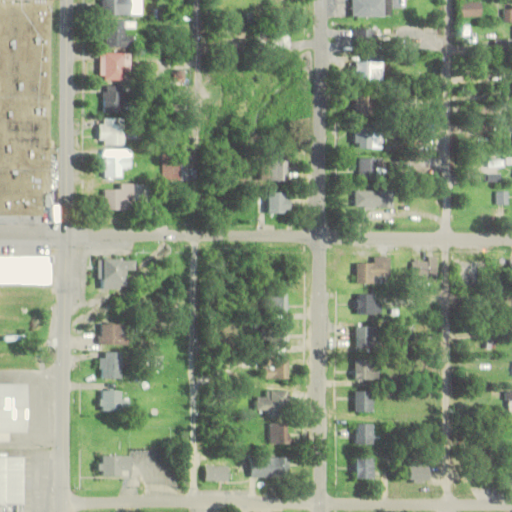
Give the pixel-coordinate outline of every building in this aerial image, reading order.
[(0,0),(0,215),(41,215),(42,191),(51,191),(51,0),(0,0)] [(99,0),(99,14),(139,14),(139,0),(99,0)] [(262,0),(262,15),(290,15),(290,0),(262,0)] [(389,0),(351,0),(351,16),(389,16),(389,0)] [(478,1),(458,1),(458,16),(478,16),(478,1)] [(511,9),(497,9),(497,23),(511,23),(511,9)] [(130,46),(130,33),(122,33),(122,20),(101,20),(101,46),(130,46)] [(375,29),(361,29),(361,49),(375,49),(375,29)] [(256,30),(256,49),(287,49),(287,30),(256,30)] [(507,53),(507,39),(493,39),(493,53),(507,53)] [(128,52),(98,52),(98,79),(128,79),(128,52)] [(354,81),(379,81),(379,61),(354,61),(354,81)] [(124,111),(124,88),(101,88),(101,111),(124,111)] [(354,95),(354,114),(373,114),(373,95),(354,95)] [(98,144),(123,144),(124,125),(98,124),(98,144)] [(354,130),(354,148),(374,148),(374,130),(354,130)] [(128,149),(101,149),(101,176),(118,176),(118,167),(128,167),(128,149)] [(162,180),(188,180),(188,155),(162,155),(162,180)] [(357,177),(376,177),(376,157),(357,157),(357,177)] [(260,180),(287,180),(287,159),(260,159),(260,180)] [(101,210),(133,210),(133,198),(142,198),(142,185),(101,185),(101,210)] [(508,190),(496,190),(496,204),(508,204),(508,190)] [(259,212),(289,212),(289,191),(259,191),(259,212)] [(392,191),(353,191),(353,206),(392,206),(392,191)] [(21,255),(0,255),(0,283),(21,284),(21,255)] [(355,283),(388,283),(389,256),(372,256),(372,263),(356,263),(355,283)] [(99,258),(99,288),(125,288),(125,270),(134,270),(134,258),(99,258)] [(436,279),(436,260),(412,260),(412,279),(436,279)] [(267,313),(285,313),(285,292),(267,292),(267,313)] [(378,313),(378,293),(354,293),(354,313),(378,313)] [(100,344),(128,344),(128,324),(100,324),(100,344)] [(285,325),(262,325),(262,345),(285,345),(285,325)] [(355,345),(379,345),(379,325),(355,325),(355,345)] [(123,351),(99,351),(99,378),(123,378),(123,351)] [(287,378),(287,358),(263,358),(263,378),(287,378)] [(354,378),(378,378),(378,360),(354,360),(354,378)] [(26,383),(0,383),(0,441),(12,441),(12,431),(26,431),(26,383)] [(130,412),(130,399),(122,399),(122,389),(100,389),(100,412),(130,412)] [(286,390),(266,390),(266,398),(255,398),(255,411),(286,411),(286,390)] [(354,410),(373,410),(373,391),(354,391),(354,410)] [(373,423),(354,423),(354,444),(373,444),(373,423)] [(288,444),(288,424),(269,424),(269,444),(288,444)] [(131,454),(98,454),(98,476),(131,476),(131,454)] [(25,511),(25,456),(0,456),(0,511),(25,511)] [(353,478),(373,478),(373,457),(353,457),(353,478)] [(249,477),(287,477),(287,460),(249,460),(249,477)] [(407,482),(427,482),(427,463),(407,463),(407,482)] [(203,481),(227,481),(227,465),(203,465),(203,481)]
